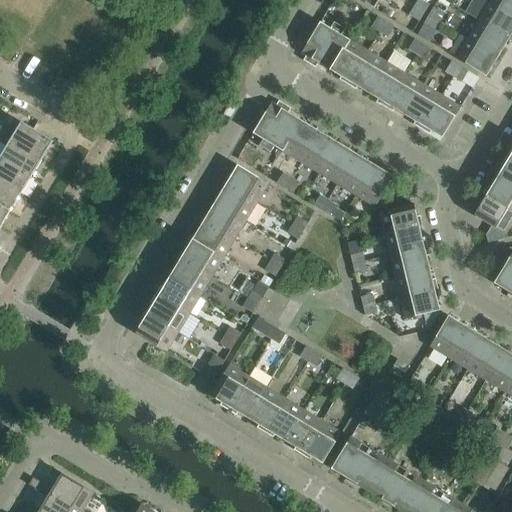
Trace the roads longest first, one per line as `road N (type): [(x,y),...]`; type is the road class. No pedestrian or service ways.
road 1 (residential): [(350,511),(97,360),(269,69)]
road 2 (residential): [(0,73),(68,116),(76,137),(0,262)]
road 3 (residential): [(459,181),(269,69)]
road 4 (residential): [(511,323),(464,296),(447,208),(459,181)]
road 5 (residential): [(187,511),(49,437)]
